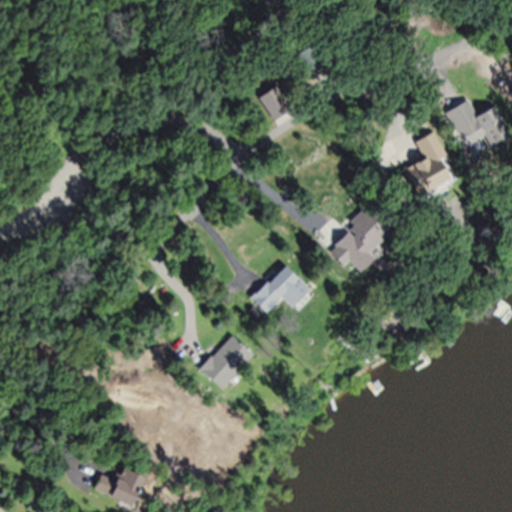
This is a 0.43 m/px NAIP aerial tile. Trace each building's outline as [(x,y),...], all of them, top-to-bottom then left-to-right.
[(273,124),(290,112),(274,90),(257,102),(273,124)] [(458,130),(470,152),(504,133),(492,111),(458,130)] [(435,135),(415,144),(423,164),(405,172),(416,197),(455,180),(435,135)] [(343,270),(348,264),(359,276),(372,263),(365,256),(379,243),(359,223),(327,254),(343,270)] [(292,311),(309,293),(283,268),(250,302),(266,317),(281,301),(292,311)] [(199,374),(218,391),(249,358),(230,341),(199,374)] [(145,481),(119,472),(115,483),(99,478),(92,496),(135,511),(145,481)]
